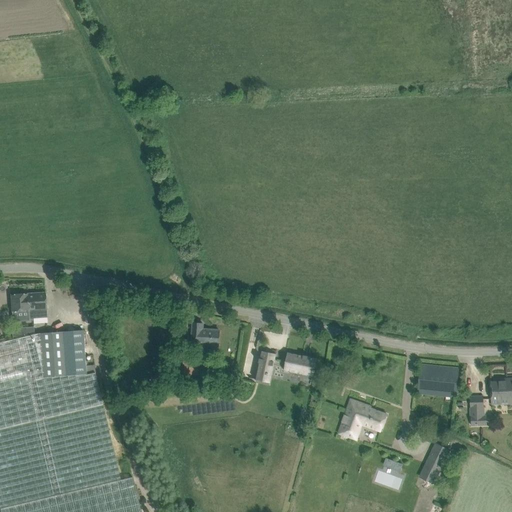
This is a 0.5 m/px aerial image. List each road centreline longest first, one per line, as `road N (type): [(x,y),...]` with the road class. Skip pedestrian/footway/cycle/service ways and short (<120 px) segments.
road 1 (unclassified): [(511,350),(408,346),(78,276)]
road 2 (track): [(191,300),(168,211),(70,0)]
road 3 (unclassified): [(161,511),(122,426),(78,276)]
